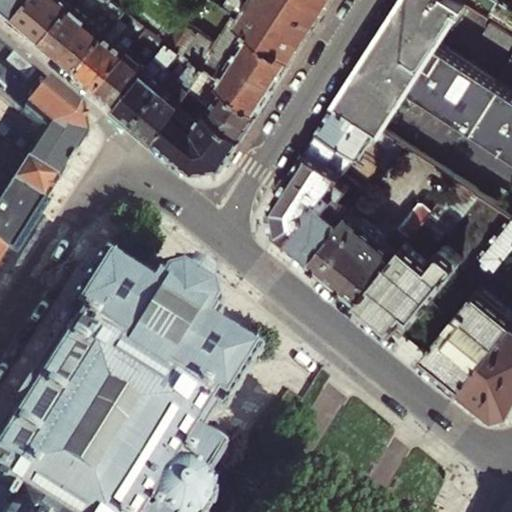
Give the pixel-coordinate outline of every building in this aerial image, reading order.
[(29,0),(17,15),(45,38),(78,0),(29,0)] [(78,0),(45,38),(79,67),(111,30),(128,11),(120,6),(112,0),(78,0)] [(235,14),(299,54),(333,0),(229,0),(225,7),(235,14)] [(511,88),(501,81),(442,43),(469,1),(467,0),(405,0),(341,99),(386,128),(413,87),(511,151),(511,88)] [(467,0),(469,1),(502,21),(511,26),(511,8),(499,0),(467,0)] [(79,67),(101,85),(151,28),(128,11),(111,30),(79,67)] [(221,79),(263,109),(299,54),(235,14),(217,42),(184,19),(177,27),(169,22),(160,35),(170,42),(189,55),(206,68),(208,70),(218,54),(232,63),(221,79)] [(495,31),(511,41),(511,26),(502,21),(495,31)] [(101,85),(120,101),(170,42),(160,35),(151,28),(101,85)] [(120,101),(141,118),(177,71),(169,65),(176,57),(183,63),(189,55),(170,42),(120,101)] [(141,118),(161,135),(190,92),(206,68),(189,55),(183,63),(191,69),(184,77),(177,71),(141,118)] [(0,271),(78,150),(74,119),(0,57),(0,271)] [(247,134),(263,109),(221,79),(208,70),(206,68),(190,92),(247,134)] [(229,163),(247,134),(190,92),(161,135),(199,167),(229,163)] [(400,153),(408,142),(386,128),(341,99),(324,127),(362,152),(364,153),(369,145),(376,144),(380,138),(384,140),(384,142),(400,153)] [(346,170),(360,153),(362,152),(324,127),(275,203),(279,232),(289,240),(310,215),(309,208),(319,196),(324,196),(338,180),(346,170)] [(449,230),(451,231),(484,191),(461,176),(435,208),(422,225),(441,240),(449,230)] [(289,240),(312,260),(354,209),(342,200),(350,190),(338,180),(324,196),(319,196),(309,208),(310,215),(289,240)] [(312,260),(361,300),(410,239),(422,225),(435,208),(426,201),(422,202),(396,234),(387,236),(354,209),(312,260)] [(478,290),(483,285),(511,249),(511,216),(483,252),(482,255),(485,257),(466,280),(478,290)] [(361,300),(403,334),(463,261),(462,256),(449,246),(444,245),(434,258),(410,239),(361,300)] [(225,406),(223,405),(230,393),(232,395),(236,389),(233,388),(241,376),(243,378),(246,373),(244,371),(246,368),(245,367),(246,365),(233,356),(231,359),(219,351),(221,348),(216,346),(215,348),(203,341),(204,338),(202,337),(206,331),(204,330),(205,328),(207,328),(208,323),(204,322),(203,307),(205,305),(201,300),(198,302),(195,300),(197,297),(196,296),(198,294),(194,291),(192,294),(176,283),(177,281),(173,278),(172,281),(171,280),(168,284),(166,282),(166,279),(160,279),(160,282),(147,285),(145,282),(139,285),(141,288),(139,290),(135,287),(131,293),(130,292),(128,294),(118,288),(120,286),(114,282),(112,284),(103,278),(104,276),(92,268),(90,270),(88,273),(85,271),(82,276),(84,278),(76,290),(74,289),(70,294),(73,295),(65,307),(63,305),(59,311),(62,312),(55,323),(52,322),(48,328),(51,329),(49,333),(53,335),(49,341),(50,342),(44,351),(43,351),(39,357),(40,357),(35,366),(34,366),(30,371),(31,372),(26,380),(25,380),(21,385),(22,386),(16,395),(16,394),(12,400),(13,400),(7,410),(6,409),(4,413),(5,414),(0,420),(0,511),(202,511),(202,508),(198,508),(199,502),(197,497),(199,496),(194,488),(196,489),(199,485),(197,484),(205,472),(207,473),(210,468),(208,467),(211,462),(205,458),(204,460),(192,452),(193,452),(187,448),(191,443),(190,442),(196,433),(197,434),(201,427),(206,430),(208,427),(211,429),(215,423),(212,421),(219,410),(222,412),(225,406)] [(426,353),(465,385),(511,326),(511,308),(483,285),(478,290),(426,353)] [(498,412),(511,406),(511,326),(465,385),(498,412)]
